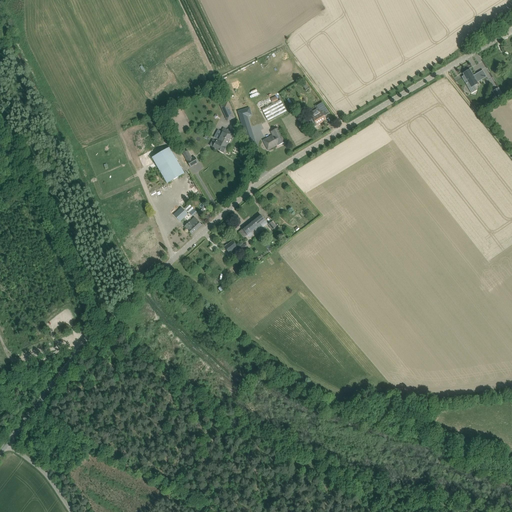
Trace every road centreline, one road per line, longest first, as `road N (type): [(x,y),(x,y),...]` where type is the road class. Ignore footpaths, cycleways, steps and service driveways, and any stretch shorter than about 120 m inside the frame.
road 1 (tertiary): [(6,443),(86,342),(263,179),(511,28)]
road 2 (track): [(511,452),(403,424),(300,385),(165,266)]
road 3 (track): [(216,511),(32,410)]
road 4 (track): [(87,289),(0,123)]
road 5 (track): [(66,316),(49,328),(63,348),(16,361),(0,336)]
